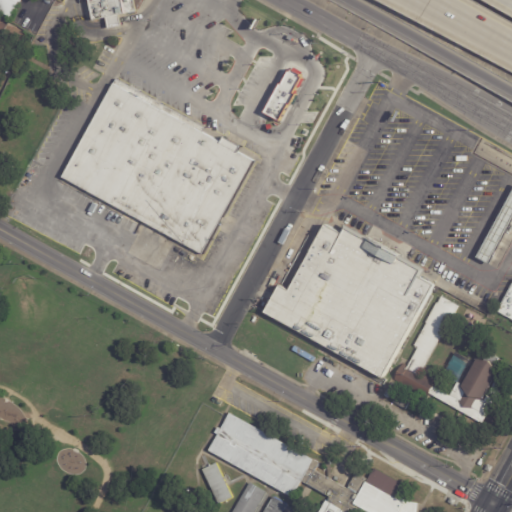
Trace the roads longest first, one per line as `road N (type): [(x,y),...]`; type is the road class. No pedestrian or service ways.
road 1 (tertiary): [(0,227),(493,503)]
road 2 (residential): [(214,349),(376,51)]
road 3 (secondary): [(285,0),(474,107)]
road 4 (motorway): [(340,0),(511,94)]
